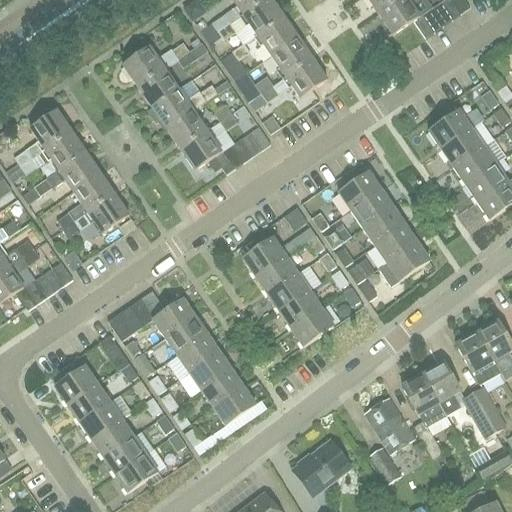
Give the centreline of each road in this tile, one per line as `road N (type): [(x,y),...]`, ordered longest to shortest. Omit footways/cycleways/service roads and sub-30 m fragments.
road 1 (residential): [(88,511),(3,388),(9,360),(511,16)]
road 2 (residential): [(170,511),(511,250)]
